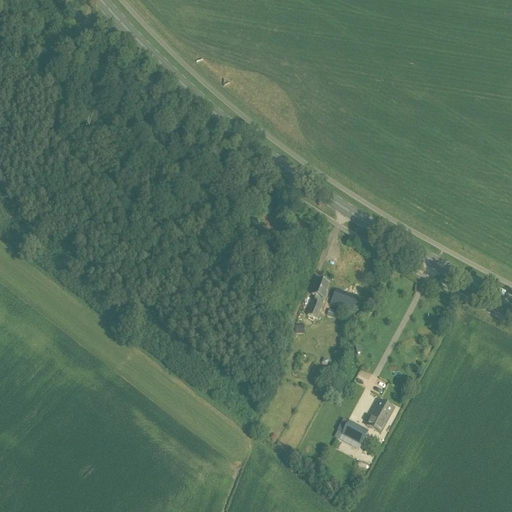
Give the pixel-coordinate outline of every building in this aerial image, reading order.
[(317,319),(324,300),(325,300),(327,293),(325,293),(328,285),(316,281),(311,295),(314,296),(307,316),(317,319)] [(330,306),(342,310),(346,299),(335,295),(330,306)] [(334,318),(336,313),(329,310),(327,316),(334,318)] [(305,327),(296,328),(296,336),(305,335),(305,327)] [(315,376),(312,383),(318,386),(321,379),(315,376)] [(357,414),(368,419),(379,397),(369,392),(357,414)] [(381,433),(394,409),(379,401),(366,426),(381,433)] [(350,422),(339,441),(358,451),(368,432),(350,422)]
